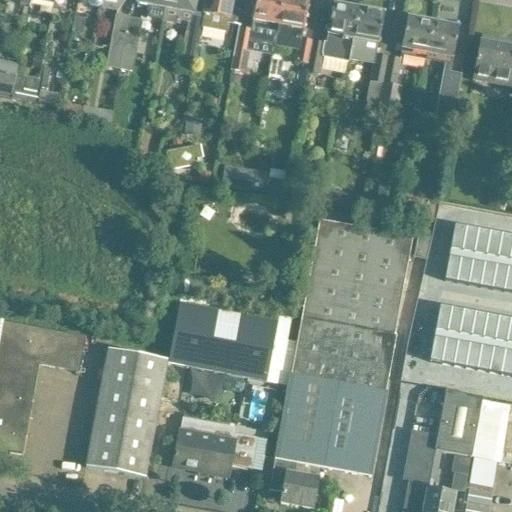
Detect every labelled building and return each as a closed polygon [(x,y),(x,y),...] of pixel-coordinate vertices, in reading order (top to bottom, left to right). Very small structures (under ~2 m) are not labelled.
[(102,0),(78,0),(78,3),(88,5),(90,8),(98,10),(101,7),(102,0)] [(161,22),(165,0),(136,0),(136,5),(149,7),(147,19),(161,22)] [(194,0),(165,0),(161,22),(162,22),(161,23),(176,26),(177,22),(188,25),(187,33),(186,33),(179,67),(193,70),(201,30),(203,18),(192,15),(194,0)] [(225,35),(228,20),(231,0),(206,0),(203,15),(203,16),(203,18),(201,30),(225,35)] [(274,44),(282,0),(255,0),(252,23),(253,23),(252,32),(240,29),(240,27),(240,26),(231,71),(245,74),(249,53),(272,58),(273,48),(274,44)] [(282,0),(274,44),(273,48),(297,52),(299,40),(302,41),(309,2),(305,2),(304,0),(282,0)] [(349,64),(359,11),(347,9),(346,6),(338,5),(336,7),(333,6),(327,38),(328,38),(326,46),(312,43),(307,74),(320,76),(323,60),(348,65),(349,64)] [(371,14),(359,11),(349,64),(372,68),(374,56),(376,56),(384,16),(381,16),(380,13),(373,11),(371,14)] [(118,71),(127,19),(116,17),(106,69),(118,71)] [(427,56),(434,21),(420,18),(419,22),(407,20),(401,55),(427,60),(427,56)] [(82,37),(85,21),(74,19),(71,35),(82,37)] [(142,22),(127,19),(118,71),(132,74),(136,55),(142,22)] [(448,24),(434,21),(427,56),(427,60),(453,65),(459,30),(447,28),(448,24)] [(479,43),(475,65),(472,83),(511,90),(511,83),(511,43),(482,37),(481,43),(479,43)] [(307,74),(312,43),(302,41),(299,40),(297,52),(295,64),(308,66),(306,74),(307,74)] [(368,94),(365,105),(378,108),(381,96),(380,96),(388,58),(376,56),(374,56),(372,68),(368,94)] [(401,61),(388,58),(380,96),(381,96),(378,108),(377,114),(396,118),(401,88),(396,87),(401,61)] [(449,136),(461,72),(449,70),(437,134),(449,136)] [(16,75),(0,71),(0,97),(11,100),(16,75)] [(15,86),(12,100),(35,104),(38,91),(15,86)] [(39,93),(37,103),(56,107),(58,96),(39,93)] [(79,122),(81,113),(55,108),(54,117),(79,122)] [(82,113),(81,113),(79,122),(110,127),(113,113),(83,108),(82,113)] [(187,118),(185,135),(201,136),(203,120),(187,118)] [(169,172),(203,165),(199,147),(165,154),(169,172)] [(200,171),(198,184),(209,186),(212,173),(200,171)] [(216,174),(213,185),(225,188),(228,177),(216,174)] [(245,195),(264,199),(267,180),(249,176),(245,195)] [(267,180),(264,199),(283,202),(287,183),(267,180)] [(326,193),(324,206),(337,208),(339,195),(326,193)] [(370,479),(386,394),(396,338),(394,337),(412,240),(319,223),(273,461),(267,493),(281,496),(279,506),(311,511),(317,481),(286,476),(289,464),(370,479)] [(511,238),(454,227),(444,283),(511,295),(511,238)] [(431,240),(418,237),(413,259),(426,262),(431,240)] [(181,280),(179,291),(261,307),(263,296),(181,280)] [(270,287),(267,307),(283,310),(286,290),(270,287)] [(511,321),(439,308),(429,363),(511,378),(511,321)] [(178,309),(168,365),(266,384),(276,328),(178,309)] [(0,453),(22,458),(39,368),(78,376),(85,339),(0,322),(0,453)] [(108,351),(86,469),(145,480),(167,362),(108,351)] [(407,483),(401,511),(426,511),(430,492),(427,491),(434,453),(471,460),(482,400),(445,393),(437,437),(411,433),(401,482),(407,483)] [(178,432),(172,469),(227,479),(229,468),(250,472),(256,442),(234,437),(233,443),(178,432)] [(430,492),(426,511),(450,511),(454,496),(430,492)]
